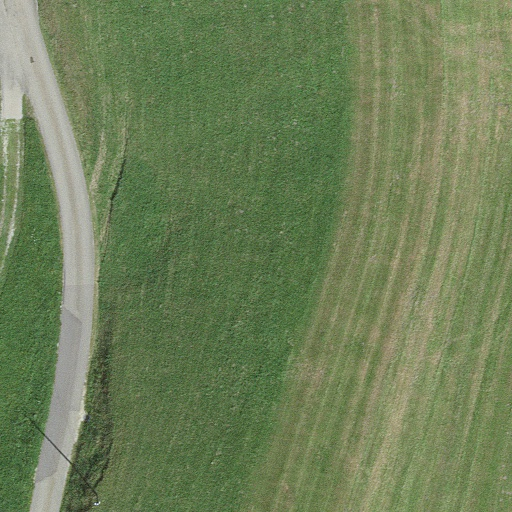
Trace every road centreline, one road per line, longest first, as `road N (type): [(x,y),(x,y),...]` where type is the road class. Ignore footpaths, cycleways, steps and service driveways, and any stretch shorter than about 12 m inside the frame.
road 1 (track): [(46,511),(78,324),(79,240),(65,159),(17,0)]
road 2 (track): [(0,262),(17,187),(13,78),(23,24)]
